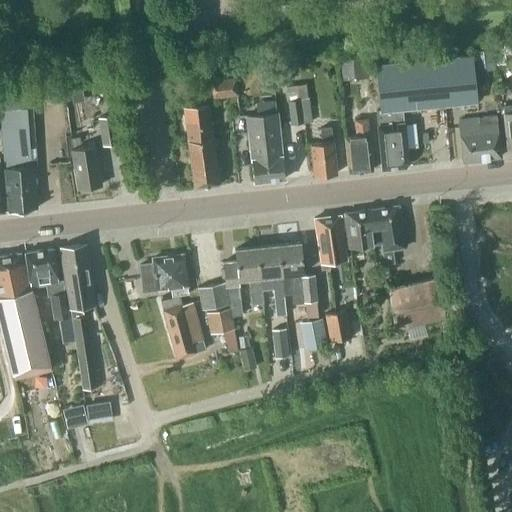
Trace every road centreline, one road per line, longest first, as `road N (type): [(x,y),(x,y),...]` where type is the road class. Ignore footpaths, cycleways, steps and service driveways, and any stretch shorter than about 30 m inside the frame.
road 1 (primary): [(166,212),(511,175)]
road 2 (residential): [(166,212),(150,59),(193,22),(190,0)]
road 3 (residential): [(89,221),(145,424)]
